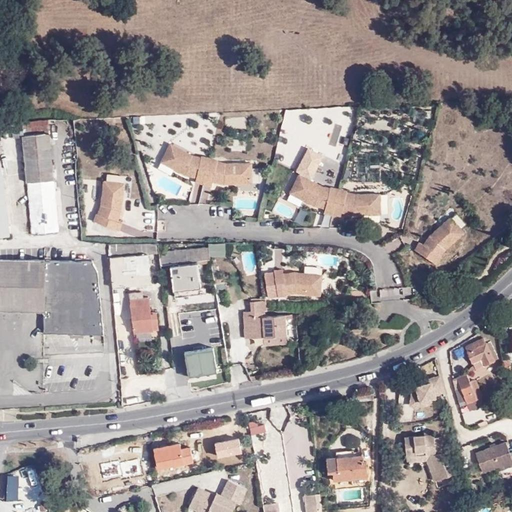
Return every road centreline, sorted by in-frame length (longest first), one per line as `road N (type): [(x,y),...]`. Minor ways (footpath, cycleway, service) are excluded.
road 1 (secondary): [(511,284),(390,363),(150,418),(0,432)]
road 2 (track): [(390,363),(387,511)]
